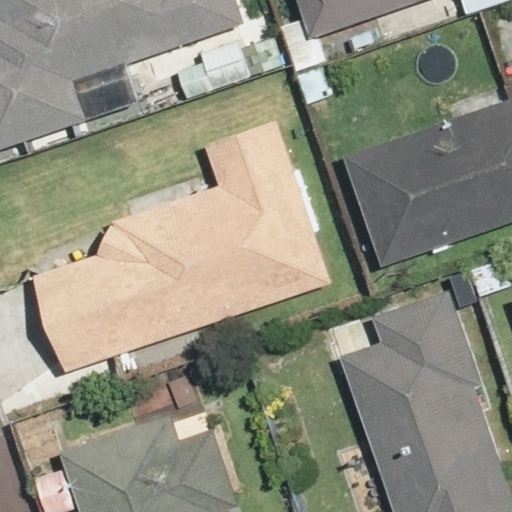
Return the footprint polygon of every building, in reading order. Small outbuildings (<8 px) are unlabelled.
[(0,146),(92,115),(79,78),(250,18),(244,0),(0,0),(0,5),(3,15),(0,15),(0,146)] [(301,0),(313,37),(428,0),(301,0)] [(511,96),(350,150),(386,261),(511,219),(511,96)] [(39,271),(71,366),(334,279),(280,115),(209,138),(224,183),(119,218),(101,251),(39,271)] [(384,336),(342,350),(395,511),(511,511),(511,487),(478,383),(484,381),(453,287),(376,312),(384,336)] [(174,410),(65,445),(86,511),(226,511),(225,507),(243,502),(218,423),(182,434),(174,410)]
